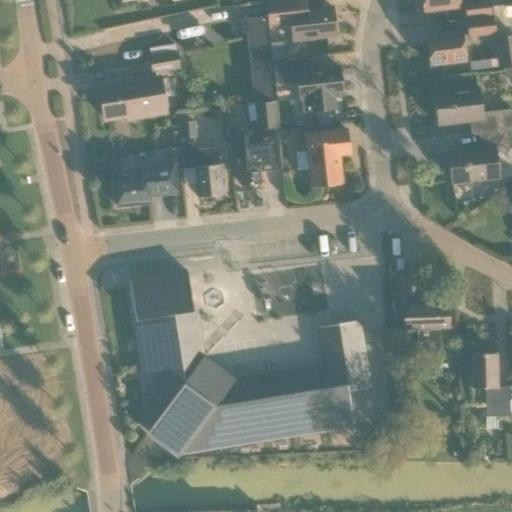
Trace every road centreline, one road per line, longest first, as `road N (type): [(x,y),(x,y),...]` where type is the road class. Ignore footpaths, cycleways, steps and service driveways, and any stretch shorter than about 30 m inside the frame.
road 1 (residential): [(79,259),(390,220)]
road 2 (secondary): [(112,511),(79,259)]
road 3 (residential): [(390,220),(371,46),(383,0)]
road 4 (secondary): [(79,259),(37,84)]
road 5 (residential): [(390,220),(511,287)]
